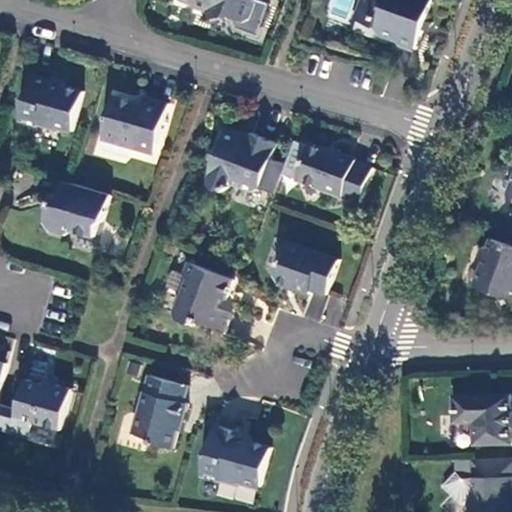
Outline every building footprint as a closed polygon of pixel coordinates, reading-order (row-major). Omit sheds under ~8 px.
[(182,0),(207,8),(213,20),(227,18),(232,20),(233,18),(247,22),(253,20),(257,5),(255,0),(182,0)] [(416,51),(435,0),(364,0),(359,14),(378,23),(377,29),(378,34),(396,40),(399,44),(416,51)] [(85,91),(33,76),(20,121),(39,125),(40,124),(56,129),(60,127),(74,131),(85,91)] [(103,138),(156,153),(169,104),(142,96),(141,103),(115,95),(103,138)] [(264,187),(277,192),(288,163),(274,158),(280,142),(251,132),(250,135),(242,132),(237,134),(237,136),(223,131),(217,145),(219,152),(209,175),(212,183),(227,189),(232,186),(234,181),(258,189),(264,187)] [(298,176),(362,201),(374,166),(358,160),(358,158),(339,151),(338,152),(311,143),(298,176)] [(105,221),(112,195),(73,184),(63,181),(59,196),(55,195),(47,221),(51,230),(65,235),(74,231),(94,236),(98,224),(105,221)] [(341,259),(289,241),(278,273),(282,282),(311,292),(313,288),(329,293),(341,259)] [(511,301),(511,248),(492,242),(490,248),(485,250),(481,261),(483,266),(475,289),(511,301)] [(235,279),(189,262),(185,273),(188,279),(176,312),(179,318),(191,322),(197,320),(226,330),(232,313),(220,307),(224,298),(228,299),(235,279)] [(0,395),(9,364),(0,361),(0,395)] [(189,387),(150,376),(135,434),(151,439),(153,444),(175,450),(179,431),(182,432),(189,404),(186,403),(189,387)] [(62,430),(73,389),(58,384),(54,386),(28,379),(16,416),(62,430)] [(511,397),(454,399),(456,445),(511,444),(511,411),(511,412),(511,397)] [(49,446),(54,433),(32,424),(27,437),(49,446)] [(215,426),(202,477),(222,483),(223,481),(240,484),(243,483),(262,489),(273,448),(251,442),(251,439),(235,434),(235,432),(215,426)] [(511,511),(511,458),(470,459),(471,479),(474,479),(473,492),(469,497),(469,511),(511,511)] [(471,479),(470,459),(456,460),(456,473),(443,486),(462,504),(469,497),(473,492),(474,479),(471,479)]
